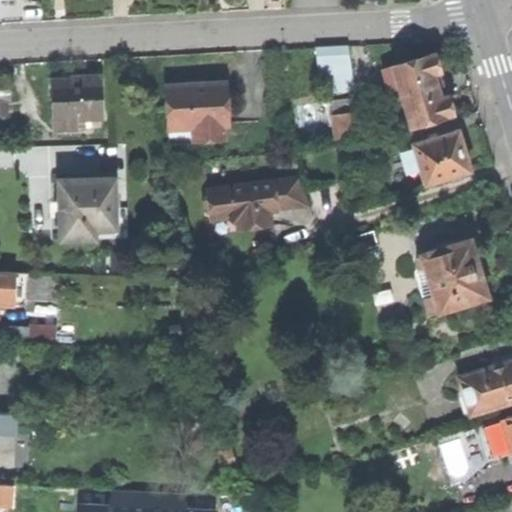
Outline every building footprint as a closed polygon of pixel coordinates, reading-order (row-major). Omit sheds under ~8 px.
[(330,78),(354,77),(349,45),(318,46),(323,78),(330,78)] [(435,53),(395,66),(401,88),(413,127),(454,114),(449,97),(441,99),(437,86),(434,74),(440,72),(435,53)] [(390,91),(401,88),(395,66),(383,69),(390,91)] [(355,90),(354,77),(330,78),(332,92),(355,90)] [(74,80),(53,80),(54,118),(77,117),(102,116),(100,78),(74,80)] [(196,85),(167,86),(167,108),(175,108),(176,128),(194,127),(194,135),(223,133),(223,126),(228,126),(227,83),(196,85)] [(336,114),(339,142),(364,139),(360,111),(336,114)] [(77,128),(77,117),(54,118),(55,129),(77,128)] [(459,129),(415,142),(421,163),(427,182),(450,175),(453,180),(463,177),(463,171),(471,169),(464,147),(459,129)] [(413,166),(421,163),(415,142),(407,145),(413,166)] [(301,173),(208,185),(208,191),(204,196),(206,208),(212,212),(212,218),(230,216),(238,222),(239,229),(275,223),(273,209),(280,208),(279,201),(309,197),(304,184),(301,173)] [(60,181),(61,239),(95,239),(95,229),(115,229),(114,208),(114,180),(87,180),(60,181)] [(310,204),(309,197),(279,201),(280,208),(310,204)] [(128,207),(114,208),(115,229),(95,229),(95,239),(128,238),(128,207)] [(347,239),(351,251),(375,244),(372,232),(347,239)] [(425,298),(430,314),(489,296),(483,276),(486,275),(483,266),(481,258),(477,259),(471,238),(422,253),(423,256),(417,257),(420,267),(427,265),(436,295),(425,298)] [(0,270),(0,297),(28,299),(29,272),(0,270)] [(1,326),(0,337),(0,341),(28,343),(29,328),(1,326)] [(460,378),(471,415),(511,402),(511,353),(489,360),(491,369),(460,378)] [(0,412),(0,424),(17,425),(18,413),(0,412)] [(511,454),(511,417),(503,420),(507,434),(495,438),(501,458),(511,454)] [(258,467),(266,480),(278,472),(269,460),(258,467)] [(473,488),(477,502),(502,495),(499,481),(473,488)] [(14,485),(0,484),(0,502),(14,503),(14,485)] [(81,504),(80,511),(147,511),(149,493),(112,491),(111,506),(81,504)] [(185,495),(149,493),(147,511),(215,511),(184,510),(185,495)]
